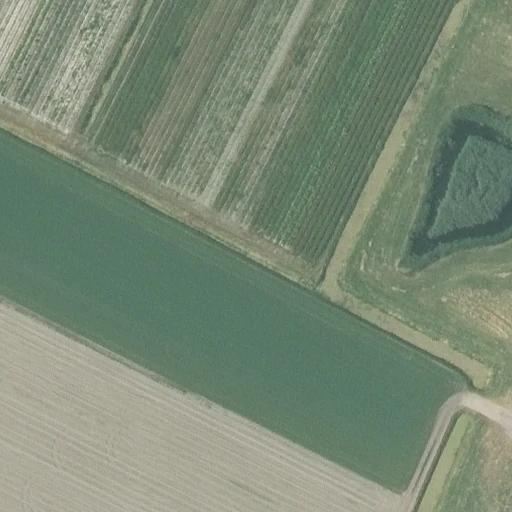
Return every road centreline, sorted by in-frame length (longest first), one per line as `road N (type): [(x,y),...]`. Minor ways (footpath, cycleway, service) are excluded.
road 1 (track): [(0,113),(309,274)]
road 2 (track): [(511,420),(453,402),(402,511)]
